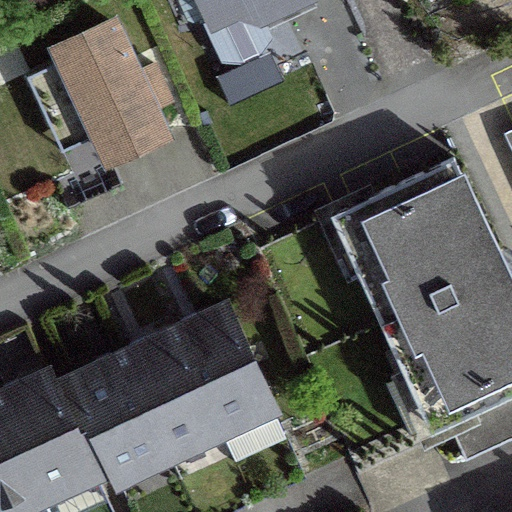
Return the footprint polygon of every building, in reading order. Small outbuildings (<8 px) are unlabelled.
[(237,66),(258,56),(270,41),(259,19),(299,0),(197,0),(207,22),(200,25),(218,65),(237,66)] [(47,129),(83,112),(105,160),(160,134),(109,26),(55,51),(60,62),(24,79),(47,129)] [(511,150),(511,127),(503,131),(511,150)] [(105,160),(52,185),(64,212),(118,187),(105,160)] [(511,293),(450,160),(343,210),(370,268),(360,273),(406,372),(416,367),(462,463),(511,439),(511,293)] [(113,480),(165,455),(217,432),(269,407),(224,312),(198,324),(172,336),(144,349),(121,360),(106,367),(69,384),(113,480)] [(0,511),(6,511),(38,498),(91,474),(46,378),(16,392),(0,399),(0,511)]
